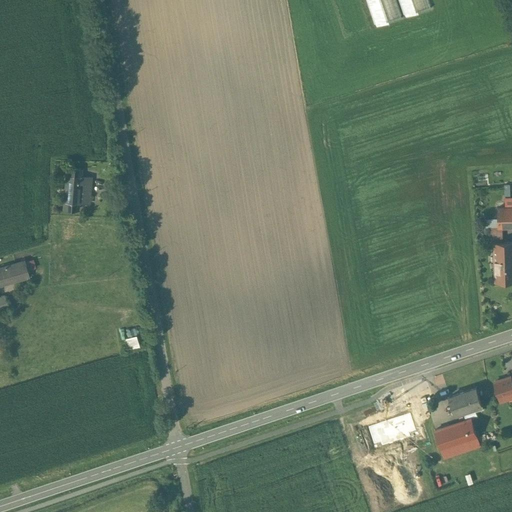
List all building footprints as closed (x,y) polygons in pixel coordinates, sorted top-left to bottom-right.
[(366,0),(375,26),(401,18),(394,0),(366,0)] [(427,0),(398,0),(405,17),(430,8),(427,0)] [(80,168),(66,167),(64,190),(65,190),(63,207),(77,208),(78,201),(89,202),(89,189),(90,177),(80,176),(80,168)] [(511,206),(498,207),(498,219),(499,227),(502,227),(511,226),(511,206)] [(499,227),(498,219),(485,219),(485,227),(491,227),(499,227)] [(499,227),(491,227),(491,242),(494,242),(503,242),(502,227),(499,227)] [(511,241),(503,242),(494,242),(495,280),(511,279),(511,241)] [(24,261),(0,267),(0,282),(28,275),(24,261)] [(125,337),(128,347),(139,344),(136,334),(125,337)] [(510,376),(494,381),(501,401),(508,398),(507,395),(511,392),(511,375),(510,376)] [(476,387),(449,396),(455,413),(475,407),(482,404),(476,387)] [(471,417),(435,429),(441,448),(461,441),(464,450),(480,445),(471,417)]
